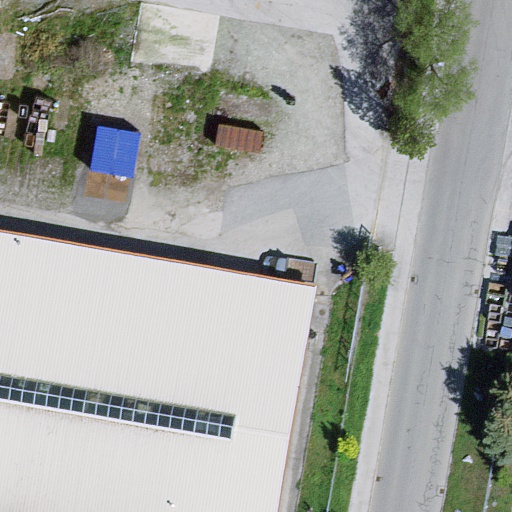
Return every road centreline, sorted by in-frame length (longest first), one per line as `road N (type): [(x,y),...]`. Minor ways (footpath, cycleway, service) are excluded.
road 1 (residential): [(498,0),(410,511)]
road 2 (unknown): [(454,255),(0,161)]
